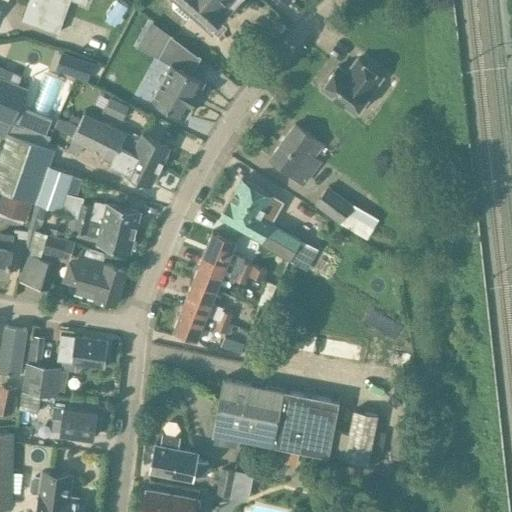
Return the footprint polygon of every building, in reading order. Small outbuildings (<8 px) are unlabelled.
[(28,0),(22,19),(59,32),(70,0),(77,0),(86,3),(86,0),(28,0)] [(172,0),(173,6),(186,17),(193,16),(198,10),(211,22),(222,9),(221,8),(228,0),(172,0)] [(172,35),(161,56),(171,61),(191,72),(200,56),(172,35)] [(62,49),(55,66),(87,78),(93,62),(62,49)] [(339,66),(322,88),(355,113),(383,76),(358,57),(347,72),(339,66)] [(171,61),(152,97),(186,115),(205,80),(191,72),(171,61)] [(0,118),(10,123),(13,124),(14,121),(46,134),(52,118),(21,105),(28,88),(11,81),(15,71),(0,65),(0,118)] [(104,110),(123,119),(130,105),(111,96),(104,110)] [(73,135),(72,137),(115,159),(112,165),(123,171),(151,184),(160,166),(160,165),(121,146),(128,133),(85,112),(78,126),(78,127),(73,135)] [(59,117),(55,126),(61,129),(73,135),(78,127),(66,120),(59,117)] [(0,133),(6,136),(10,123),(0,118),(0,133)] [(4,140),(0,152),(0,189),(9,193),(32,201),(35,202),(49,164),(50,164),(56,148),(48,146),(52,137),(13,124),(10,123),(6,136),(4,140)] [(322,144),(294,123),(269,158),(303,183),(318,163),(311,159),(322,144)] [(128,133),(121,146),(160,165),(170,146),(142,133),(139,139),(128,133)] [(35,202),(47,207),(61,212),(68,192),(74,173),(50,164),(49,164),(35,202)] [(220,216),(251,234),(262,240),(260,243),(307,269),(319,249),(301,239),(302,238),(270,220),(271,219),(267,216),(277,198),(242,178),(220,216)] [(354,204),(328,185),(314,203),(340,222),(367,238),(378,219),(354,204)] [(82,196),(68,192),(61,212),(70,215),(77,217),(102,223),(135,231),(140,211),(107,202),(104,212),(93,209),(94,205),(81,202),(82,196)] [(9,193),(3,210),(25,218),(32,201),(9,193)] [(70,215),(67,228),(74,229),(88,233),(89,228),(100,231),(97,242),(131,250),(135,231),(102,223),(77,217),(70,215)] [(30,227),(39,230),(41,222),(31,219),(30,227)] [(13,234),(13,239),(26,241),(28,231),(14,229),(13,234)] [(75,240),(60,235),(48,231),(48,232),(36,229),(21,280),(50,288),(58,259),(68,262),(75,240)] [(212,230),(202,255),(240,270),(243,261),(245,257),(244,256),(231,251),(235,240),(212,230)] [(0,273),(9,275),(12,249),(11,249),(13,239),(13,234),(0,232),(0,273)] [(79,254),(69,289),(115,303),(125,268),(79,254)] [(202,255),(192,280),(216,289),(221,276),(235,282),(236,279),(246,283),(249,274),(240,270),(202,255)] [(243,261),(240,270),(249,274),(263,280),(267,271),(268,270),(243,261)] [(192,280),(183,305),(230,324),(230,322),(234,313),(233,313),(223,309),(225,306),(211,301),(216,289),(192,280)] [(267,280),(266,281),(257,302),(267,307),(276,285),(277,284),(267,280)] [(183,305),(173,330),(197,339),(202,326),(214,331),(215,328),(226,332),(229,334),(233,324),(230,322),(230,324),(183,305)] [(0,369),(20,373),(27,328),(5,325),(0,358),(0,369)] [(61,333),(57,359),(63,360),(75,361),(104,365),(107,340),(75,335),(61,333)] [(244,343),(225,335),(220,345),(240,353),(244,343)] [(26,361),(22,390),(58,395),(58,390),(62,366),(43,363),(26,361)] [(223,379),(213,433),(241,439),(274,445),(274,444),(328,454),(369,462),(379,414),(353,409),(348,432),(333,428),(339,400),(284,390),(223,379)] [(0,383),(0,411),(13,414),(13,412),(16,412),(19,399),(18,399),(19,396),(16,395),(18,387),(0,383)] [(21,392),(19,409),(39,412),(40,402),(41,395),(21,392)] [(53,404),(52,418),(62,419),(61,432),(94,436),(98,410),(66,406),(53,404)] [(0,507),(11,507),(11,431),(0,430),(0,507)] [(193,478),(193,474),(205,476),(208,462),(196,460),(197,453),(180,449),(181,448),(156,443),(151,470),(193,478)] [(236,470),(222,467),(217,494),(230,497),(236,470)] [(35,475),(31,478),(30,489),(33,493),(40,494),(37,511),(82,511),(84,499),(68,497),(71,475),(43,472),(42,476),(35,475)] [(142,511),(193,511),(195,505),(200,506),(201,499),(147,489),(142,511)]
